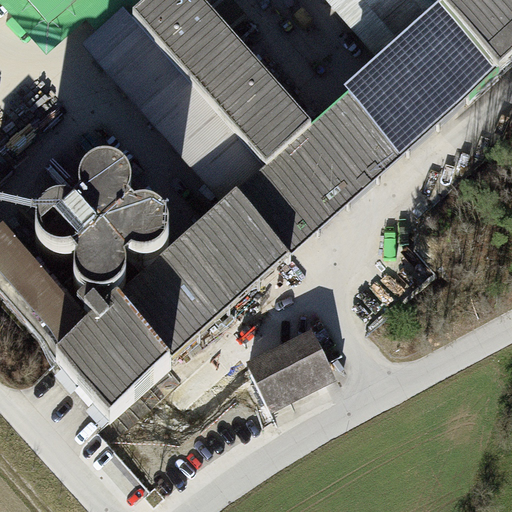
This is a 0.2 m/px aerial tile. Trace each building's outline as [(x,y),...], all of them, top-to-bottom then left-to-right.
[(27,0),(51,26),(79,0),(27,0)] [(313,139),(188,0),(166,0),(133,29),(268,179),(313,139)] [(327,0),(390,70),(445,21),(447,20),(429,0),(327,0)] [(511,69),(511,0),(429,0),(447,20),(445,21),(485,66),(478,72),(490,86),(475,100),(488,115),(511,94),(499,81),(511,69)] [(485,66),(445,21),(390,70),(313,139),(268,179),(236,207),(255,228),(339,154),(361,180),(278,253),(289,267),(475,100),(490,86),(478,72),(485,66)] [(361,180),(339,154),(255,228),(278,253),(361,180)] [(93,175),(95,181),(92,182),(89,185),(85,189),(83,192),(81,196),(81,201),(80,205),(81,210),(82,213),(75,219),(73,217),(70,216),(66,216),(61,216),(57,217),(53,218),(49,220),(45,223),(42,226),(40,230),(38,236),(37,241),(38,247),(39,252),(41,256),(43,260),(47,264),(50,265),(53,267),(57,268),(61,268),(66,269),(70,268),(74,267),(78,265),(81,262),(84,266),(82,268),(79,271),(78,274),(76,278),(75,283),(75,287),(76,291),(78,296),(80,300),(83,304),(87,308),(91,309),(95,311),(99,312),(105,311),(109,311),(114,309),(117,307),(118,306),(121,303),(124,300),(126,296),(128,292),(128,287),(128,282),(127,277),(133,271),(135,272),(139,273),(142,274),(146,274),(151,273),(154,272),(158,270),(161,268),(164,265),(166,262),(172,264),(176,258),(170,255),(171,253),(171,249),(171,245),(170,240),(169,236),(167,233),(164,230),(161,227),(157,224),(152,222),(148,221),(144,221),(139,222),(134,224),(129,226),(126,229),(123,233),(121,236),(119,241),(119,247),(119,251),(120,255),(113,262),(112,261),(109,260),(105,259),(102,259),(99,259),(89,248),(89,246),(90,243),(90,240),(89,237),(89,233),(95,228),(99,230),(102,230),(106,231),(110,230),(114,230),(119,228),(123,226),(126,222),(129,219),(131,215),(133,210),(133,205),(133,200),(131,194),(128,189),(124,184),(118,180),(113,179),(107,178),(101,178),(99,173),(93,175)] [(289,267),(236,207),(209,232),(222,247),(213,255),(200,240),(120,311),(138,330),(182,291),(203,315),(159,354),(173,371),(289,267)] [(103,326),(120,311),(117,307),(114,309),(109,311),(105,311),(99,312),(95,311),(91,309),(87,308),(83,304),(80,300),(78,296),(76,291),(75,287),(75,283),(76,278),(78,274),(79,271),(82,268),(84,266),(81,262),(78,265),(74,267),(70,268),(66,269),(61,268),(57,268),(53,267),(50,265),(47,264),(43,260),(41,256),(39,252),(38,247),(37,241),(38,236),(40,230),(34,223),(9,247),(90,337),(94,334),(86,325),(95,316),(103,326)] [(222,247),(209,232),(200,240),(213,255),(222,247)] [(203,315),(182,291),(138,330),(120,311),(103,326),(95,316),(86,325),(94,334),(90,337),(9,247),(0,254),(0,301),(58,367),(34,389),(86,447),(111,425),(111,426),(173,371),(159,354),(203,315)] [(314,339),(251,371),(269,406),(332,375),(314,339)]
